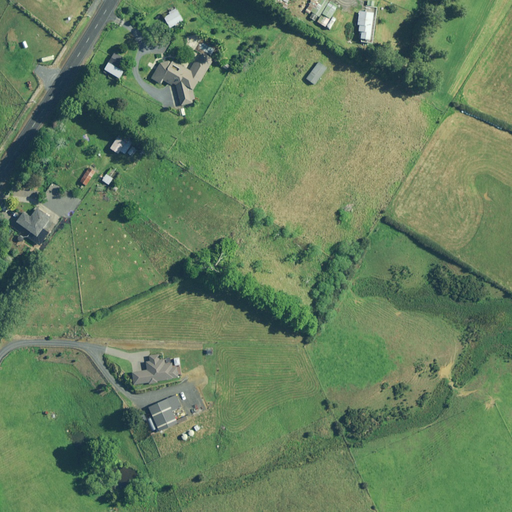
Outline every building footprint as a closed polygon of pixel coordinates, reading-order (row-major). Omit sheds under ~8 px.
[(326,8),(328,4),(320,0),(319,0),(310,17),(318,22),(326,8)] [(326,8),(318,22),(327,27),(337,9),(328,4),(326,8)] [(185,21),(177,8),(169,12),(170,14),(165,17),(172,28),(176,25),(177,27),(182,24),(181,23),(185,21)] [(376,13),(360,11),(359,25),(361,25),(360,31),(364,31),(363,38),(374,39),(376,13)] [(126,57),(116,51),(105,70),(121,79),(126,71),(120,68),(126,57)] [(193,100),(196,99),(194,91),(216,59),(204,52),(199,60),(197,59),(190,70),(174,60),(172,62),(170,60),(161,62),(151,79),(162,84),(164,81),(173,86),(174,84),(176,85),(180,105),(194,103),(193,100)] [(329,68),(320,61),(306,79),(315,85),(329,68)] [(233,67),(227,62),(223,67),(229,72),(233,67)] [(111,140),(108,145),(120,154),(122,151),(128,155),(138,142),(123,132),(115,143),(111,140)] [(143,150),(140,154),(144,156),(148,150),(143,146),(141,148),(143,150)] [(90,159),(83,155),(79,161),(86,165),(90,159)] [(101,174),(99,178),(110,185),(119,172),(111,167),(108,164),(106,167),(110,169),(105,176),(101,174)] [(96,172),(90,167),(80,181),(87,185),(96,172)] [(52,217),(37,206),(31,214),(26,211),(19,221),(39,235),(52,217)] [(148,370),(133,371),(135,384),(150,383),(150,384),(159,383),(159,380),(180,378),(178,366),(174,366),(174,363),(166,364),(166,359),(161,360),(160,354),(150,355),(150,360),(147,361),(148,370)] [(181,407),(175,395),(148,408),(160,434),(187,421),(185,416),(177,420),(173,411),(181,407)] [(196,434),(193,428),(181,435),(184,441),(196,434)]
